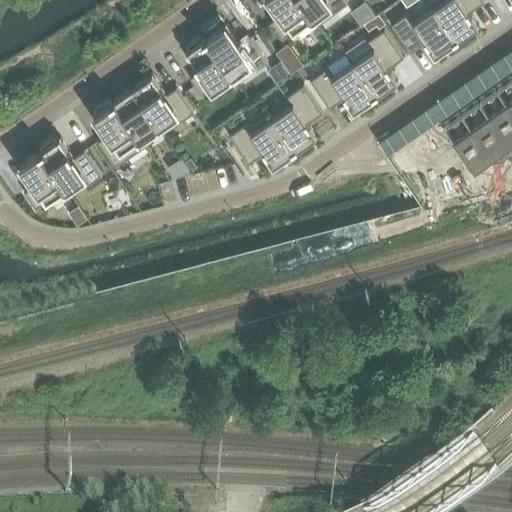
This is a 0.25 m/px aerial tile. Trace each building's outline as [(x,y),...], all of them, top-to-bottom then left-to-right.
[(300,0),(270,0),(281,14),(271,21),(283,38),(312,17),(313,16),(300,0)] [(300,0),(313,16),(312,17),(318,25),(348,2),(346,0),(300,0)] [(442,0),(433,6),(457,40),(479,25),(470,11),(485,1),(484,0),(442,0)] [(409,11),(391,23),(411,52),(426,41),(435,55),(457,40),(433,6),(415,19),(409,11)] [(226,22),(206,36),(233,74),(232,74),(237,82),(268,61),(251,35),(240,43),(226,22)] [(372,48),(352,62),(376,96),(398,80),(389,67),(404,56),(385,28),(367,40),(372,48)] [(202,33),(187,43),(189,47),(187,49),(201,70),(190,77),(202,94),(232,74),(233,74),(206,36),(205,37),(202,33)] [(291,43),(277,52),(291,73),(305,63),(291,43)] [(328,67),(311,79),(330,107),(345,97),(354,110),(376,96),(352,62),(345,51),(327,64),(328,67)] [(153,72),(133,86),(162,128),(161,129),(164,133),(195,111),(177,86),(167,93),(153,72)] [(292,103),(272,117),(295,151),(317,136),(308,122),(323,112),(304,83),(286,96),(292,103)] [(133,86),(114,99),(143,141),(144,140),(161,129),(162,128),(133,86)] [(110,96),(94,106),(97,110),(94,112),(108,133),(98,140),(115,166),(146,144),(144,140),(143,141),(114,99),(112,100),(110,96)] [(247,122),(230,134),(249,162),(264,152),(274,165),(295,151),(272,117),(269,113),(250,126),(247,122)] [(55,134),(40,144),(42,148),(40,149),(67,187),(84,175),(89,183),(102,175),(85,149),(74,156),(60,136),(58,138),(55,134)] [(40,149),(21,163),(35,183),(24,191),(36,208),(65,188),(67,187),(40,149)] [(191,158),(185,162),(190,170),(197,165),(191,158)] [(185,162),(175,169),(179,175),(192,172),(190,170),(185,162)]
